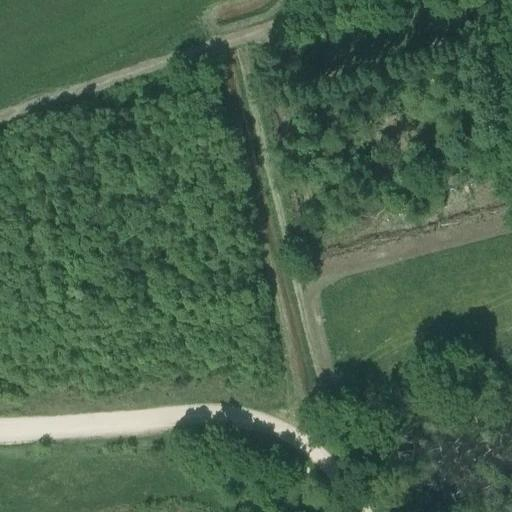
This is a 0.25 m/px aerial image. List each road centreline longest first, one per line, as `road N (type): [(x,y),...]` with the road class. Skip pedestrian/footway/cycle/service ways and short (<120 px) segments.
road 1 (track): [(300,434),(216,44)]
road 2 (track): [(0,428),(265,424),(300,434)]
road 3 (track): [(216,44),(0,121)]
road 4 (track): [(359,0),(216,44)]
